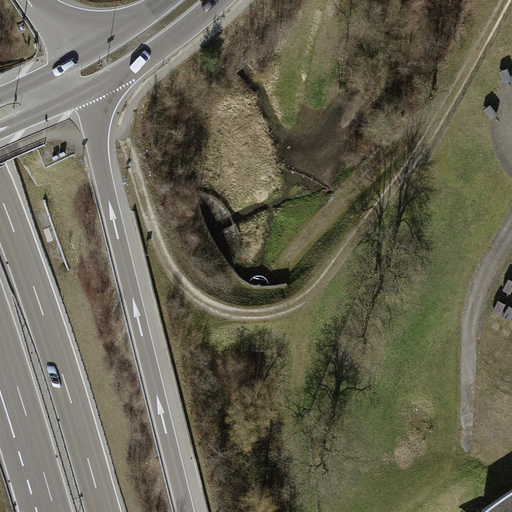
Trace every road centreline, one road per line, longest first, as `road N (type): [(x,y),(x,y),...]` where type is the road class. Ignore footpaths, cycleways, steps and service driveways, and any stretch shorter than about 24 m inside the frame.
road 1 (track): [(124,133),(151,223),(192,293),(222,311),(291,310),(325,280),(430,136),(505,0)]
road 2 (motorway): [(187,511),(86,91)]
road 3 (motorway): [(103,511),(0,192)]
road 4 (track): [(511,228),(482,279),(465,453)]
road 5 (motorway): [(0,332),(54,511)]
road 6 (motorway): [(86,91),(173,40),(220,0)]
